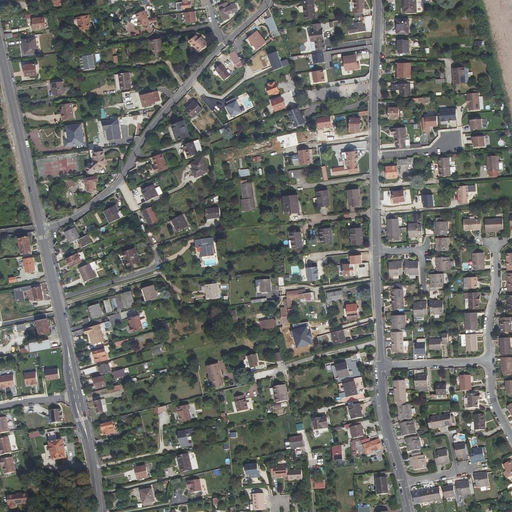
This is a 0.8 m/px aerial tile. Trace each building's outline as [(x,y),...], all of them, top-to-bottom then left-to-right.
[(192,7),(191,3),(194,3),(193,0),(183,0),(184,2),(182,2),(183,4),(182,4),(183,9),(192,7)] [(306,0),(301,1),(302,5),(303,5),(305,20),(316,18),(314,4),(315,4),(314,0),(306,0)] [(365,9),(364,0),(352,0),(353,2),(354,2),(355,9),(355,10),(353,11),(353,14),(355,13),(362,13),(363,13),(363,9),(365,9)] [(405,0),(406,13),(417,13),(416,0),(405,0)] [(219,6),(224,21),(230,19),(228,15),(238,11),(235,5),(230,6),(229,7),(227,2),(219,6)] [(258,23),(272,16),(269,9),(257,20),(258,23)] [(131,23),(135,25),(148,26),(148,22),(148,20),(148,18),(145,11),(132,16),(131,19),(131,23)] [(186,13),(187,23),(197,22),(196,11),(186,13)] [(81,17),(78,17),(80,31),(91,29),(90,22),(89,23),(88,16),(86,16),(81,17)] [(35,30),(46,29),(45,17),(33,19),(35,30)] [(265,20),(272,31),(277,28),(273,17),(265,20)] [(156,19),(156,20),(148,20),(148,22),(157,23),(158,27),(159,26),(156,19)] [(398,20),(398,34),(409,34),(409,20),(398,20)] [(355,26),(349,27),(350,34),(364,31),(366,30),(365,25),(363,26),(363,22),(355,23),(355,26)] [(313,24),(314,31),(310,32),(311,41),(316,41),(317,51),(325,50),(324,40),(325,40),(323,30),(322,30),(321,23),(313,24)] [(249,39),(257,49),(266,42),(258,32),(249,39)] [(196,35),(190,41),(200,52),(208,45),(201,37),(199,39),(196,35)] [(23,40),(25,55),(38,53),(36,38),(23,40)] [(161,39),(150,40),(151,45),(153,45),(154,53),(164,52),(161,39)] [(409,41),(398,41),(398,53),(409,53),(409,41)] [(241,62),(235,51),(229,54),(231,59),(232,58),(236,65),(241,62)] [(95,69),(93,55),(92,55),(92,53),(88,53),(89,56),(85,56),(83,57),(85,70),(95,69)] [(313,55),(314,64),(325,62),(323,53),(313,55)] [(346,71),(360,69),(359,64),(358,64),(356,56),(344,57),(346,71)] [(410,63),(398,63),(399,74),(399,78),(411,78),(410,63)] [(34,76),(37,75),(36,68),(36,64),(24,65),(26,77),(30,76),(34,76)] [(221,65),(216,69),(225,80),(231,76),(221,65)] [(465,77),(465,68),(463,68),(455,69),(453,69),(455,84),(467,83),(467,77),(465,77)] [(314,83),(325,81),(323,70),(313,72),(314,83)] [(119,74),(121,90),(132,89),(129,73),(119,74)] [(63,81),(52,83),(54,95),(64,94),(63,81)] [(409,84),(409,81),(393,82),(393,85),(393,90),(401,90),(401,96),(411,96),(410,84),(409,84)] [(279,93),(278,92),(279,91),(276,83),(275,84),(275,82),(271,84),(270,83),(268,84),(269,86),(267,87),(270,95),(275,93),(275,95),(279,93)] [(160,101),(158,92),(153,93),(141,96),(143,106),(156,103),(155,102),(160,101)] [(479,93),(468,94),(468,98),(467,98),(467,102),(468,102),(469,104),(469,111),(480,110),(479,93)] [(272,101),(276,111),(286,107),(282,97),(272,101)] [(195,101),(186,110),(193,118),(196,116),(203,110),(195,101)] [(242,112),(237,101),(228,105),(233,117),(242,112)] [(62,113),(63,120),(74,118),(72,103),(62,105),(63,110),(64,113),(62,113)] [(389,107),(389,119),(399,119),(399,108),(389,107)] [(289,112),(295,127),(305,123),(298,108),(289,112)] [(456,109),(440,111),(441,121),(457,120),(456,109)] [(437,117),(426,117),(427,126),(431,126),(434,125),(434,126),(438,126),(437,117)] [(360,130),(361,119),(350,118),(350,132),(359,132),(359,130),(360,130)] [(483,119),(471,120),(472,130),(483,129),(483,119)] [(117,120),(103,122),(104,130),(107,130),(109,141),(121,139),(119,124),(118,124),(117,120)] [(168,127),(173,141),(189,136),(184,122),(168,127)] [(84,143),(81,125),(67,126),(69,139),(65,140),(66,147),(76,145),(76,144),(84,143)] [(395,129),(391,129),(391,135),(394,135),(395,135),(395,137),(396,149),(406,148),(405,138),(406,138),(406,137),(406,128),(395,128),(395,129)] [(32,141),(39,140),(37,129),(30,130),(32,141)] [(484,136),(472,137),(472,141),(474,141),(474,143),(474,147),(485,146),(484,136)] [(198,154),(194,142),(184,145),(185,148),(183,149),(186,159),(198,154)] [(298,151),(300,165),(311,164),(310,149),(298,151)] [(106,165),(104,151),(94,153),(95,161),(92,164),(90,165),(89,165),(89,166),(88,166),(88,167),(88,168),(87,168),(87,170),(88,171),(89,172),(89,173),(90,173),(91,173),(92,174),(93,174),(94,173),(95,173),(97,171),(98,172),(106,165)] [(359,156),(358,151),(343,153),(343,154),(341,155),(341,159),(343,158),(345,167),(335,169),(336,175),(349,173),(349,174),(359,173),(359,172),(359,171),(358,166),(357,166),(357,160),(358,159),(357,156),(359,156)] [(163,154),(153,157),(156,166),(154,167),(156,173),(168,169),(163,154)] [(487,156),(488,172),(499,171),(498,156),(487,156)] [(451,176),(450,158),(439,159),(440,177),(451,176)] [(192,171),(196,178),(208,172),(202,159),(191,164),(193,168),(194,170),(192,171)] [(387,174),(387,178),(398,177),(397,166),(386,167),(387,171),(384,171),(385,174),(387,174)] [(305,177),(304,169),(290,171),(291,178),(296,177),(296,179),(301,178),(305,177)] [(97,176),(86,179),(78,180),(80,190),(88,189),(88,192),(96,190),(95,182),(98,181),(97,176)] [(65,180),(67,188),(75,186),(74,179),(65,180)] [(241,181),(244,199),(242,200),(243,211),(256,210),(252,183),(247,184),(247,180),(241,181)] [(154,185),(142,191),(147,202),(159,196),(154,185)] [(460,199),(458,199),(458,204),(468,203),(467,198),(469,198),(468,186),(459,186),(459,191),(460,199)] [(348,190),(350,207),(360,206),(359,189),(348,190)] [(318,207),(330,206),(328,190),(317,192),(318,198),(317,198),(318,207)] [(393,192),(395,203),(406,201),(404,190),(393,192)] [(433,194),(423,195),(424,207),(434,206),(433,194)] [(284,197),(286,214),(300,212),(298,195),(284,197)] [(116,205),(104,211),(110,223),(121,218),(118,213),(120,212),(116,205)] [(143,211),(149,224),(158,220),(152,207),(143,211)] [(206,210),(208,219),(221,217),(220,208),(206,210)] [(188,226),(182,215),(173,220),(176,226),(175,226),(178,231),(188,226)] [(389,219),(388,219),(388,229),(399,228),(398,219),(397,219),(397,216),(391,216),(392,219),(389,219)] [(447,235),(447,231),(448,231),(448,222),(442,222),(441,218),(436,218),(436,222),(435,222),(435,232),(434,232),(434,235),(447,235)] [(477,219),(464,220),(464,230),(478,230),(477,229),(481,229),(481,220),(477,220),(477,219)] [(493,232),(493,230),(498,230),(504,230),(503,219),(485,220),(486,232),(493,232)] [(418,237),(418,238),(423,238),(422,225),(418,225),(418,224),(409,224),(409,238),(418,237)] [(65,232),(71,244),(81,238),(75,227),(65,232)] [(388,229),(389,239),(399,239),(399,228),(388,229)] [(322,244),(333,242),(332,229),(320,230),(322,244)] [(362,229),(358,229),(358,231),(352,231),(353,245),(363,244),(362,229)] [(25,233),(18,234),(20,246),(31,244),(29,236),(26,237),(25,233)] [(291,236),(293,248),(303,247),(301,233),(291,234),(291,236)] [(79,240),(83,247),(92,243),(88,235),(79,240)] [(214,245),(213,238),(195,240),(196,247),(201,247),(202,257),(211,256),(210,250),(213,250),(212,245),(214,245)] [(436,238),(436,248),(436,252),(449,251),(449,248),(450,248),(449,238),(436,238)] [(32,253),(31,244),(20,246),(22,255),(22,254),(32,253)] [(128,266),(140,262),(135,249),(123,253),(128,266)] [(79,257),(77,253),(67,259),(71,268),(82,263),(81,260),(79,257)] [(475,270),(485,269),(484,253),(473,253),(473,266),(475,266),(475,270)] [(438,271),(451,270),(451,261),(450,261),(450,257),(447,257),(443,257),(442,256),(437,256),(437,258),(436,258),(436,267),(437,267),(438,271)] [(25,260),(27,272),(35,270),(33,258),(25,259),(25,260)] [(389,263),(390,276),(400,276),(400,275),(403,275),(402,261),(393,262),(393,263),(389,263)] [(419,262),(409,262),(409,261),(405,261),(406,274),(410,274),(410,275),(419,275),(419,262)] [(90,264),(80,268),(84,276),(83,276),(85,282),(96,277),(92,268),(90,264)] [(353,266),(353,265),(344,265),(345,279),(349,279),(349,276),(351,276),(350,271),(354,271),(354,266),(353,266)] [(309,281),(319,280),(318,267),(307,268),(309,281)] [(444,287),(443,284),(444,284),(444,274),(431,274),(431,284),(430,284),(430,288),(444,287)] [(467,278),(468,289),(477,288),(477,277),(467,278)] [(261,285),(262,292),(271,292),(270,279),(261,280),(256,280),(257,285),(259,285),(261,285)] [(206,285),(207,298),(219,297),(217,283),(206,285)] [(35,301),(44,299),(41,284),(33,286),(33,288),(35,301)] [(143,288),(147,301),(158,298),(154,285),(143,288)] [(31,290),(30,286),(14,289),(17,303),(24,301),(23,291),(31,290)] [(390,290),(392,290),(393,299),(404,298),(403,286),(390,286),(390,290)] [(121,294),(116,295),(120,309),(125,308),(124,307),(123,301),(126,301),(128,306),(135,305),(131,291),(121,294)] [(344,299),(342,291),(327,293),(329,301),(344,299)] [(479,293),(469,293),(470,309),(479,309),(478,302),(479,302),(480,302),(480,296),(479,296),(479,293)] [(119,314),(121,313),(120,309),(116,295),(108,298),(109,300),(116,299),(119,314)] [(292,309),(291,298),(300,297),(299,295),(287,297),(287,298),(288,302),(288,309),(292,309)] [(393,299),(393,309),(404,309),(404,298),(393,299)] [(444,314),(443,301),(433,301),(433,300),(430,300),(431,314),(434,314),(434,315),(444,314)] [(289,318),(288,309),(288,302),(285,302),(286,308),(281,308),(283,326),(290,325),(289,318)] [(428,315),(427,302),(423,302),(423,303),(417,303),(414,303),(414,317),(424,316),(424,315),(428,315)] [(102,311),(104,311),(103,307),(101,308),(99,304),(88,307),(92,319),(103,315),(102,311)] [(347,305),(349,318),(358,317),(357,304),(347,305)] [(231,324),(238,323),(236,310),(231,311),(229,315),(231,324)] [(465,313),(466,330),(477,330),(477,326),(477,317),(478,317),(477,313),(465,313)] [(110,316),(111,324),(121,322),(119,314),(110,316)] [(392,329),(405,328),(405,325),(406,325),(406,315),(392,316),(393,325),(392,325),(392,329)] [(139,316),(129,319),(130,325),(131,325),(132,327),(130,327),(131,333),(143,330),(139,316)] [(511,317),(501,318),(502,333),(511,332),(511,321),(511,317)] [(36,321),(39,335),(51,333),(48,319),(36,321)] [(260,321),(262,330),(274,328),(274,327),(277,326),(276,320),(274,321),(274,319),(260,321)] [(92,345),(104,342),(101,330),(99,324),(85,329),(86,334),(89,333),(92,345)] [(308,325),(293,329),(297,348),(313,344),(308,325)] [(345,335),(344,330),(332,333),(335,345),(345,342),(344,335),(345,335)] [(392,332),(392,342),(403,341),(403,332),(392,332)] [(430,350),(442,349),(442,344),(442,343),(443,343),(443,344),(448,344),(448,334),(442,334),(442,340),(429,340),(430,350)] [(466,335),(467,352),(477,351),(476,334),(466,335)] [(500,338),(501,355),(511,354),(510,337),(500,338)] [(25,348),(21,349),(22,354),(51,348),(49,341),(25,345),(25,348)] [(392,342),(393,352),(404,352),(403,346),(408,346),(408,341),(403,341),(392,342)] [(416,343),(417,354),(426,354),(426,343),(417,343),(416,343)] [(97,348),(93,349),(95,358),(96,362),(108,360),(104,346),(97,348)] [(276,362),(284,360),(282,352),(275,353),(276,362)] [(258,361),(256,354),(248,356),(251,368),(258,366),(257,363),(257,361),(258,361)] [(511,357),(501,358),(501,362),(502,362),(503,375),(511,374),(511,357)] [(98,365),(100,370),(102,375),(111,373),(108,362),(98,365)] [(350,376),(346,363),(337,366),(340,379),(350,376)] [(207,366),(212,388),(221,386),(219,376),(221,376),(220,370),(218,371),(216,364),(207,366)] [(84,370),(85,375),(97,371),(96,366),(84,370)] [(58,369),(46,370),(47,380),(59,378),(58,369)] [(36,372),(25,373),(27,384),(31,384),(34,384),(38,384),(36,372)] [(5,388),(5,387),(8,387),(15,386),(14,375),(0,376),(0,386),(0,389),(5,388)] [(94,378),(97,389),(106,386),(106,385),(103,376),(94,378)] [(428,387),(427,376),(415,376),(416,390),(419,389),(419,387),(428,387)] [(461,391),(471,391),(471,376),(460,376),(461,391)] [(394,381),(395,392),(406,392),(405,381),(394,381)] [(344,385),(347,398),(358,396),(355,382),(344,385)] [(122,384),(109,388),(111,394),(124,390),(122,384)] [(285,385),(273,387),(276,403),(288,401),(285,385)] [(441,385),(436,385),(437,395),(447,395),(447,386),(441,386),(441,385)] [(395,392),(396,403),(397,403),(398,407),(405,406),(405,402),(406,402),(406,392),(395,392)] [(481,400),(480,394),(468,395),(469,408),(478,408),(478,400),(481,400)] [(244,395),(235,397),(236,402),(235,402),(238,412),(248,409),(247,402),(246,403),(245,399),(244,395)] [(95,401),(98,413),(104,412),(101,400),(95,401)] [(360,404),(346,407),(347,412),(350,412),(352,420),(363,418),(360,404)] [(189,405),(177,408),(178,412),(179,412),(179,415),(181,422),(191,420),(189,409),(190,409),(189,405)] [(397,407),(399,416),(398,417),(399,421),(412,418),(411,415),(412,414),(410,405),(405,406),(398,407),(397,407)] [(61,409),(50,410),(52,423),(62,422),(62,418),(62,413),(61,409)] [(443,427),(453,425),(451,414),(441,416),(443,427)] [(475,431),(485,430),(485,415),(474,415),(475,431)] [(430,429),(433,429),(443,427),(441,416),(431,418),(428,419),(430,429)] [(6,417),(0,418),(0,433),(9,431),(6,417)] [(315,430),(329,428),(327,417),(313,420),(315,430)] [(115,432),(112,419),(102,421),(103,424),(102,424),(103,429),(104,434),(115,432)] [(416,434),(414,424),(413,424),(413,421),(399,424),(400,427),(401,427),(403,436),(416,434)] [(351,428),(353,439),(364,436),(363,431),(364,431),(364,430),(363,430),(362,425),(361,425),(360,422),(347,425),(348,429),(351,428)] [(304,430),(303,423),(296,425),(298,432),(304,430)] [(181,444),(182,448),(192,445),(192,441),(189,442),(188,436),(195,435),(194,429),(178,433),(179,435),(179,436),(179,437),(179,438),(179,439),(179,440),(179,441),(180,441),(180,442),(180,443),(181,443),(181,444)] [(57,441),(55,431),(48,433),(50,442),(51,449),(51,450),(51,454),(52,454),(54,461),(67,458),(65,452),(66,452),(65,446),(64,446),(63,440),(57,441)] [(9,437),(0,439),(0,455),(12,453),(9,437)] [(298,437),(290,439),(291,442),(286,443),(287,450),(304,446),(302,437),(298,438),(298,437)] [(405,439),(406,443),(407,443),(408,452),(422,449),(420,440),(419,440),(418,437),(405,439)] [(369,438),(362,440),(367,454),(383,448),(380,440),(371,443),(369,438)] [(457,457),(467,455),(465,444),(455,446),(457,457)] [(470,451),(472,464),(476,464),(476,463),(485,461),(483,448),(473,450),(473,451),(470,451)] [(333,461),(342,460),(341,450),(332,451),(333,461)] [(450,463),(447,450),(437,452),(434,453),(437,466),(441,466),(440,464),(450,463)] [(180,464),(182,472),(192,470),(189,454),(177,457),(179,465),(180,464)] [(372,462),(382,459),(381,454),(371,457),(372,462)] [(413,467),(414,471),(427,468),(425,459),(424,459),(423,455),(410,458),(411,461),(412,461),(413,467)] [(13,457),(1,460),(2,465),(3,464),(4,467),(5,474),(16,472),(13,457)] [(259,473),(258,464),(246,465),(247,475),(251,475),(251,479),(260,478),(260,473),(259,473)] [(272,474),(275,473),(275,477),(289,476),(288,471),(288,466),(274,467),(274,465),(271,466),(272,474)] [(136,468),(138,479),(148,477),(146,466),(136,468)] [(289,476),(289,481),(302,480),(301,470),(288,471),(289,476)] [(478,474),(474,474),(477,488),(480,487),(480,488),(490,486),(487,473),(484,473),(478,475),(478,474)] [(378,495),(388,494),(386,477),(376,478),(378,495)] [(191,489),(191,493),(202,491),(200,479),(187,482),(188,487),(190,487),(191,489)] [(315,481),(315,489),(325,488),(325,480),(315,481)] [(459,496),(462,495),(462,496),(472,495),(469,482),(465,482),(460,483),(460,482),(456,483),(459,496)] [(443,488),(445,499),(456,497),(454,486),(443,488)] [(155,502),(152,488),(141,491),(143,504),(144,504),(152,502),(155,502)] [(433,501),(442,499),(440,488),(430,490),(433,501)] [(420,492),(422,503),(433,501),(430,490),(420,492)] [(264,502),(264,493),(253,495),(254,502),(254,505),(251,505),(251,511),(254,511),(264,510),(263,502),(264,502)] [(10,505),(10,507),(12,508),(15,508),(17,507),(16,504),(29,503),(28,494),(22,494),(17,495),(8,496),(9,505),(10,505)]
